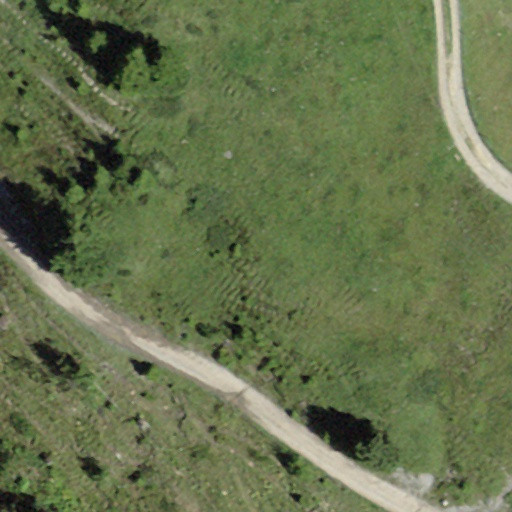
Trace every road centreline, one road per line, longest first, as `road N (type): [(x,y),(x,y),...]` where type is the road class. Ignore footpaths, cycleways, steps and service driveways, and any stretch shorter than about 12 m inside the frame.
road 1 (track): [(0,221),(104,322),(227,385),(411,511)]
road 2 (track): [(511,181),(484,151),(465,112),(459,0)]
